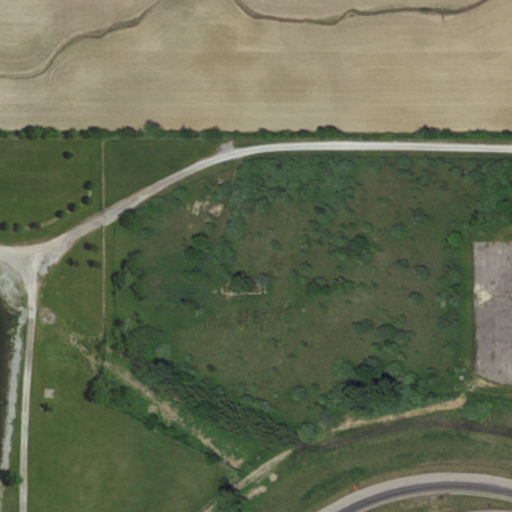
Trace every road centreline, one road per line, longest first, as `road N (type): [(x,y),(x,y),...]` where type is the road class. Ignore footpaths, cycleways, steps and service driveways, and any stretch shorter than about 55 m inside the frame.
road 1 (track): [(45,256),(0,249),(22,498),(34,285),(58,244)]
road 2 (track): [(58,244),(114,208),(243,151),(511,146)]
road 3 (motorway): [(511,494),(431,486),(346,511)]
